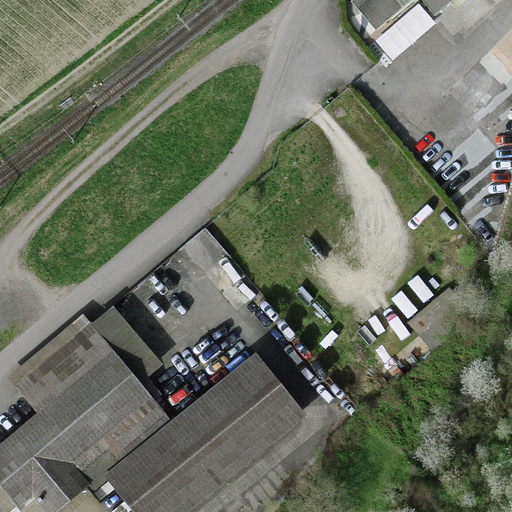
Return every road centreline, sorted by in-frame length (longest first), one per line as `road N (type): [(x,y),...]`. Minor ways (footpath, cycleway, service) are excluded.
road 1 (residential): [(0,373),(236,169),(305,0)]
road 2 (track): [(0,129),(170,0)]
